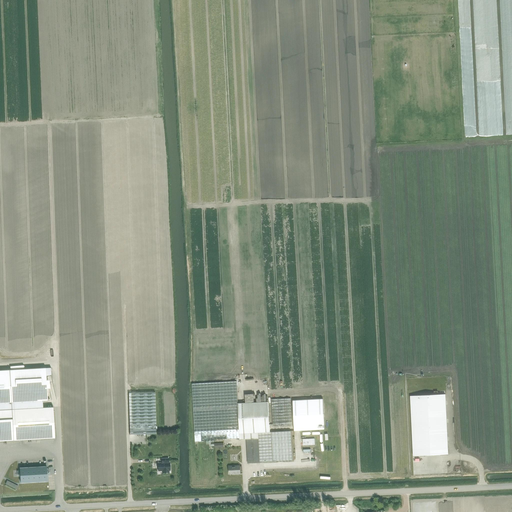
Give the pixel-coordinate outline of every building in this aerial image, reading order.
[(266,349),(245,350),(246,374),(267,374),(266,349)] [(51,368),(0,370),(0,441),(55,438),(53,407),(43,407),(43,400),(48,400),(46,376),(47,376),(51,375),(51,368)] [(195,441),(240,438),(238,403),(237,381),(192,384),(195,441)] [(130,435),(156,434),(155,392),(129,393),(130,435)] [(445,394),(410,396),(413,456),(448,455),(445,394)] [(291,398),(271,399),(273,426),(293,425),(291,398)] [(323,399),(293,401),(294,431),(324,429),(323,399)] [(238,403),(240,438),(240,440),(247,439),(248,463),(260,463),(258,433),(270,432),(268,402),(238,403)] [(258,433),(260,463),(292,461),(290,431),(270,432),(258,433)] [(161,459),(162,463),(158,463),(158,471),(162,471),(162,473),(169,473),(169,471),(170,470),(170,462),(169,462),(168,458),(161,459)] [(45,466),(19,468),(20,483),(46,482),(45,466)] [(235,474),(240,474),(240,466),(229,466),(229,474),(235,473),(235,474)]
